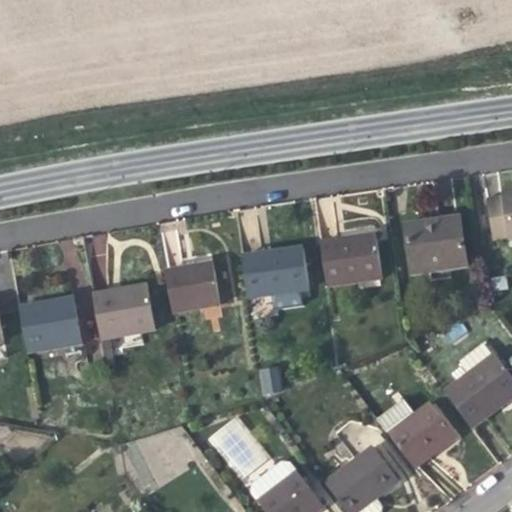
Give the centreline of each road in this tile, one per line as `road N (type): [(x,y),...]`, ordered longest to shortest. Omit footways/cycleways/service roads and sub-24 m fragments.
road 1 (residential): [(0,235),(511,152)]
road 2 (residential): [(0,192),(511,110)]
